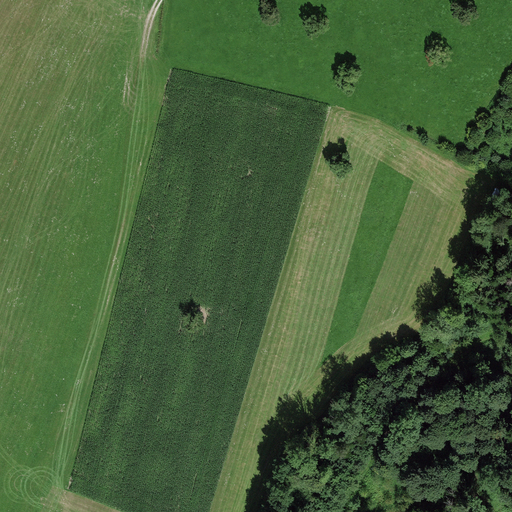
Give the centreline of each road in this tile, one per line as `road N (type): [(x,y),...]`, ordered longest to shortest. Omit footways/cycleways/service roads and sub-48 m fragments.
road 1 (track): [(511,330),(464,344),(396,410),(338,511)]
road 2 (track): [(116,255),(141,65),(162,0)]
